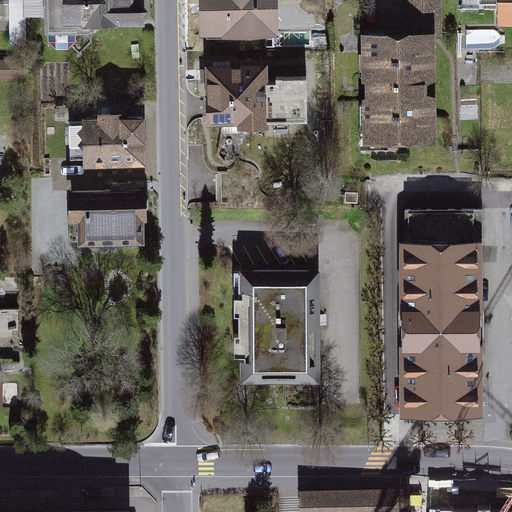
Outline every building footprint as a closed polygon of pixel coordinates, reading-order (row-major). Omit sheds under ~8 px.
[(4,50),(14,50),(12,0),(0,0),(0,20),(3,21),(4,50)] [(12,0),(14,50),(21,50),(21,20),(48,20),(48,31),(150,30),(149,0),(12,0)] [(202,0),(203,35),(282,35),(281,0),(202,0)] [(363,33),(366,146),(440,145),(436,0),(399,0),(400,32),(363,33)] [(511,0),(476,0),(476,1),(501,0),(502,27),(511,26),(511,0)] [(0,71),(21,72),(21,56),(0,56),(0,71)] [(270,65),(211,65),(210,128),(270,128),(270,65)] [(89,114),(89,123),(73,123),(73,146),(89,146),(89,165),(149,165),(149,114),(89,114)] [(153,189),(74,189),(74,218),(65,218),(65,240),(84,240),(84,245),(146,245),(146,221),(153,221),(153,189)] [(468,240),(467,217),(403,217),(403,241),(399,241),(402,414),(482,413),(480,240),(468,240)] [(240,300),(232,300),(232,319),(237,319),(237,338),(232,338),(233,360),(240,359),(239,387),(316,388),(317,272),(241,271),(240,300)] [(408,511),(408,484),(301,483),(301,511),(304,511),(408,511)]
